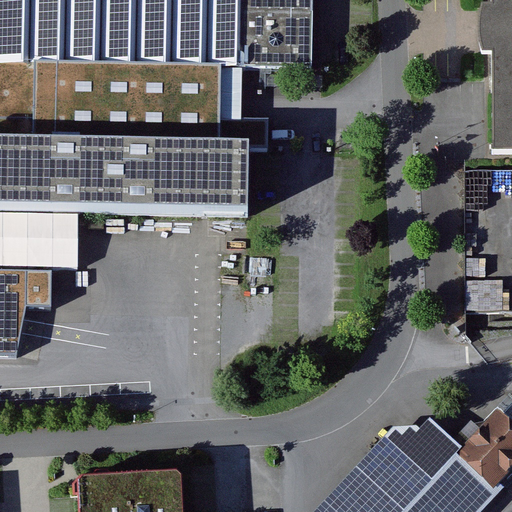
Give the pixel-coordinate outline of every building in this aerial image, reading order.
[(0,0),(0,361),(25,362),(31,313),(34,214),(276,220),(278,155),(232,154),(234,71),(322,73),(323,0),(0,0)] [(511,0),(487,0),(488,32),(487,153),(511,152),(511,0)] [(460,459),(498,494),(511,479),(511,423),(501,414),(467,451),(460,459)] [(487,511),(501,497),(498,494),(460,459),(467,451),(435,422),(422,435),(418,431),(396,431),(321,511),(487,511)] [(194,511),(192,478),(79,484),(80,511),(194,511)]
